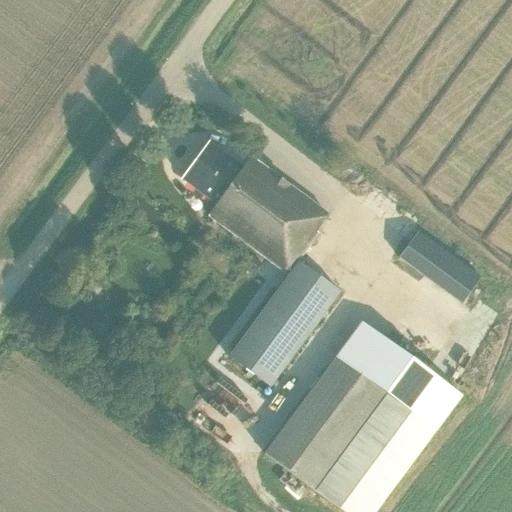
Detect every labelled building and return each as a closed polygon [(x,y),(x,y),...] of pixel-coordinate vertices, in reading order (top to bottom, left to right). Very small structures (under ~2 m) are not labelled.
[(252,158),(243,168),(212,146),(185,182),(215,206),(208,217),(284,274),(300,257),(301,258),(319,234),(318,233),(327,218),(328,215),(252,158)] [(482,278),(419,232),(399,259),(462,305),(482,278)] [(271,388),(341,294),(300,263),(229,358),(271,388)] [(99,277),(91,277),(87,283),(90,290),(98,291),(102,284),(99,277)] [(380,338),(356,370),(436,430),(460,398),(380,338)] [(375,511),(435,431),(414,416),(335,358),(264,454),(343,511),(375,511)] [(209,379),(183,408),(200,422),(226,393),(209,379)]
